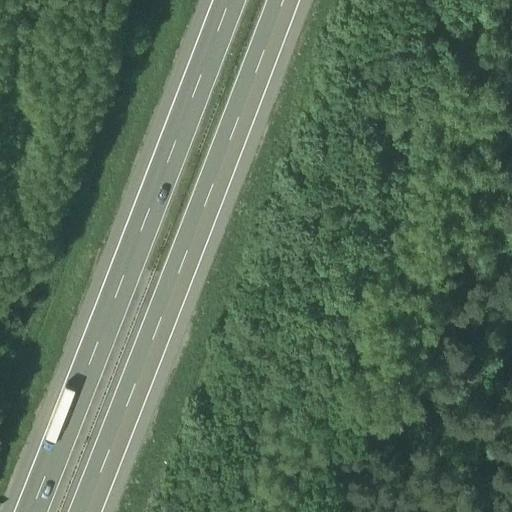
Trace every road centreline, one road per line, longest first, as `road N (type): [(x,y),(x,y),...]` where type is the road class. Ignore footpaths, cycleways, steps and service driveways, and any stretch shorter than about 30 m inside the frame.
road 1 (motorway): [(225,0),(28,511)]
road 2 (motorway): [(99,511),(295,0)]
